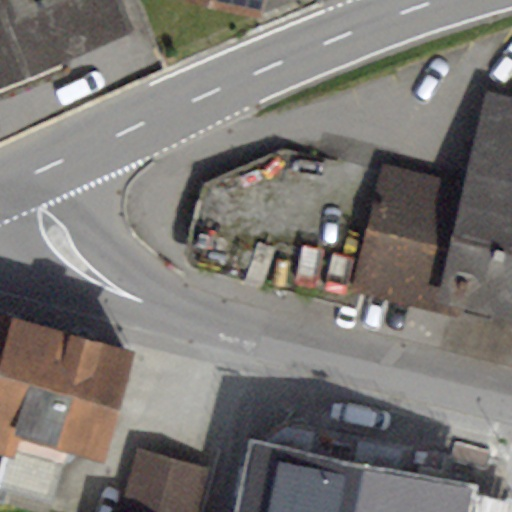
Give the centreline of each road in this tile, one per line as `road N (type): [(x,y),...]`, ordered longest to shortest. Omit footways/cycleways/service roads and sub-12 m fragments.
road 1 (residential): [(21,180),(34,213),(76,267),(150,305),(511,401)]
road 2 (tertiary): [(440,0),(270,66),(21,180)]
